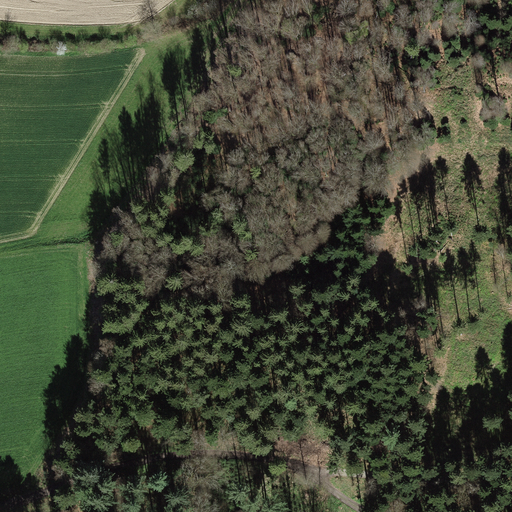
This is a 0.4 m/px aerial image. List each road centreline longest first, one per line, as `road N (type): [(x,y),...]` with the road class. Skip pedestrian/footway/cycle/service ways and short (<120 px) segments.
road 1 (track): [(244,0),(181,114),(86,250),(80,383),(27,496)]
road 2 (track): [(0,502),(110,478),(184,448),(315,462),(387,511)]
road 3 (track): [(315,462),(511,494)]
